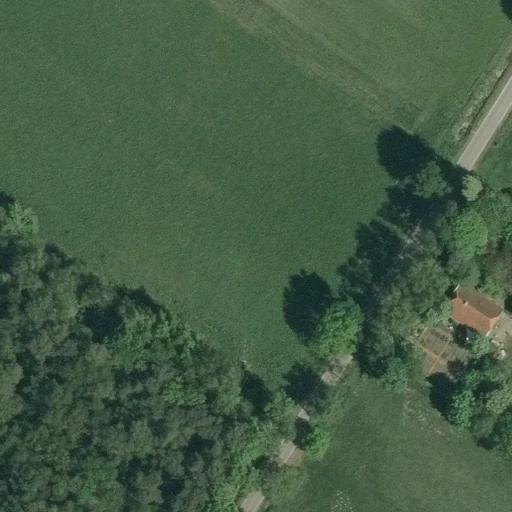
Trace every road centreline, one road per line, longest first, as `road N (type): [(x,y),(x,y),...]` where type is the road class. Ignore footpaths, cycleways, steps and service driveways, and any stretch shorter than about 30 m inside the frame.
road 1 (unclassified): [(247,511),(511,91)]
road 2 (track): [(305,419),(276,407),(237,426),(164,434),(0,389)]
